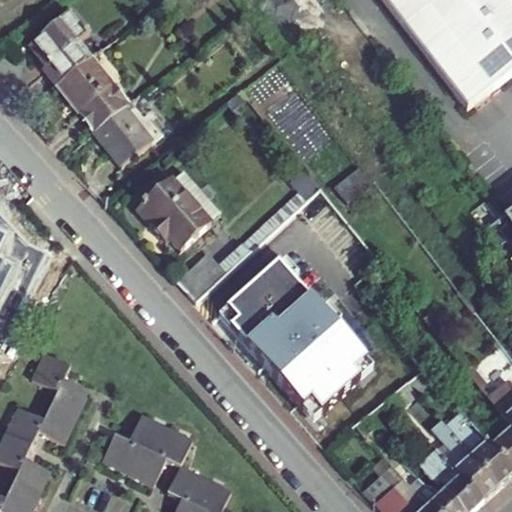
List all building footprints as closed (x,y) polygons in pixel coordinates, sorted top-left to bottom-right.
[(511,0),(380,0),(467,113),(511,78),(511,0)] [(68,17),(30,48),(47,68),(43,71),(56,88),(88,63),(76,48),(86,40),(68,17)] [(88,63),(56,88),(94,135),(123,112),(129,107),(91,60),(88,63)] [(129,107),(123,112),(152,147),(164,138),(152,123),(157,120),(152,113),(147,117),(135,102),(129,107)] [(123,112),(94,135),(122,171),(152,147),(123,112)] [(334,190),(347,206),(372,187),(359,170),(334,190)] [(221,216),(184,175),(173,185),(171,183),(137,213),(165,247),(170,243),(181,255),(211,228),(210,226),(221,216)] [(317,195),(300,176),(289,186),(299,197),(219,269),(208,257),(177,286),(195,306),(317,195)] [(0,204),(11,193),(1,183),(0,183),(0,204)] [(503,220),(484,233),(511,269),(511,214),(511,215),(507,217),(503,220)] [(0,347),(8,330),(0,326),(0,308),(12,284),(0,278),(0,265),(4,256),(0,253),(0,347)] [(296,257),(226,315),(315,421),(333,405),(343,416),(394,373),(296,257)] [(432,316),(425,322),(439,339),(446,333),(432,316)] [(0,511),(35,511),(51,477),(27,466),(41,435),(65,446),(88,396),(65,386),(73,369),(45,356),(33,382),(58,394),(44,425),(18,413),(0,453),(0,466),(21,476),(8,503),(0,499),(0,511)] [(487,389),(471,370),(466,374),(482,393),(487,389)] [(425,375),(408,388),(417,398),(433,384),(425,375)] [(511,429),(511,387),(510,385),(489,402),(503,418),(511,429)] [(408,388),(390,402),(400,414),(417,398),(408,388)] [(511,470),(478,433),(462,416),(446,430),(500,491),(511,480),(511,470)] [(511,470),(511,429),(503,418),(487,431),(484,427),(478,433),(511,470)] [(128,446),(115,440),(103,465),(155,488),(165,465),(180,471),(193,442),(140,419),(128,446)] [(372,433),(363,423),(355,431),(364,440),(372,433)] [(446,430),(442,425),(432,433),(451,455),(444,461),(484,505),(500,491),(446,430)] [(428,460),(419,469),(437,489),(441,486),(445,490),(457,503),(454,506),(459,511),(476,511),(484,505),(444,461),(426,441),(418,449),(428,460)] [(383,461),(372,471),(381,480),(391,470),(383,461)] [(381,480),(363,496),(375,509),(394,492),(403,483),(391,470),(381,480)] [(221,511),(230,494),(180,471),(168,497),(183,503),(178,511),(221,511)] [(418,482),(410,490),(429,511),(431,509),(433,511),(459,511),(454,506),(457,503),(445,490),(438,495),(430,490),(425,489),(418,482)] [(410,490),(403,483),(394,492),(411,511),(427,511),(429,511),(410,490)] [(433,511),(431,509),(429,511),(427,511),(411,511),(394,492),(375,509),(377,511),(433,511)]
